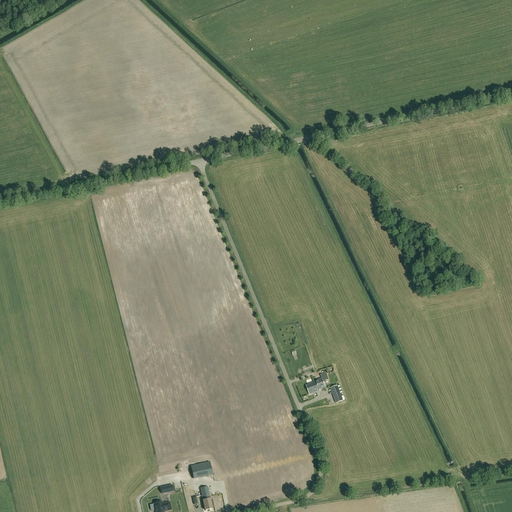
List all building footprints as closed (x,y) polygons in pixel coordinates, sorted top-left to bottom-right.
[(316,381),(316,382),(306,386),(310,395),(320,391),(320,390),(325,387),(323,382),(328,379),(326,373),(320,375),(322,379),(316,381)] [(330,389),(336,404),(344,401),(341,394),(343,394),(340,385),(338,386),(330,389)] [(194,479),(213,475),(210,463),(191,467),(194,479)] [(172,485),(160,488),(162,494),(173,491),(172,485)] [(201,489),(205,511),(212,510),(208,487),(201,489)] [(162,502),(154,504),(156,511),(164,511),(171,510),(170,503),(165,504),(163,504),(162,502)]
